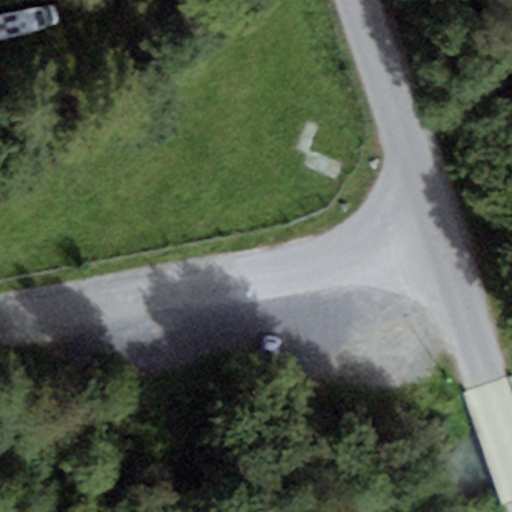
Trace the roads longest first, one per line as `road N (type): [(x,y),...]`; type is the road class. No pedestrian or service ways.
road 1 (residential): [(447,245),(0,312)]
road 2 (residential): [(447,245),(363,0)]
road 3 (residential): [(511,429),(447,245)]
